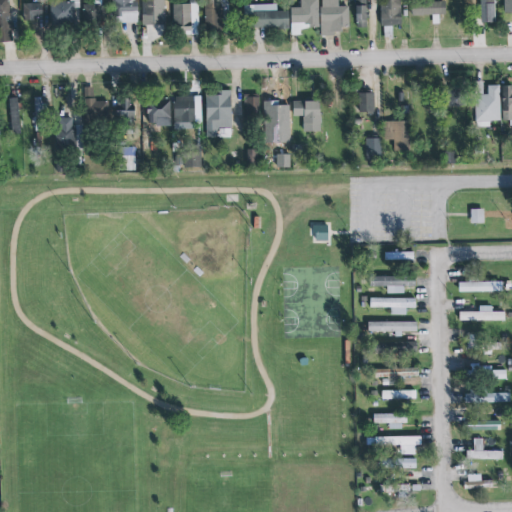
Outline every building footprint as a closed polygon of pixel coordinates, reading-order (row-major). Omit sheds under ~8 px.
[(9,0),(0,0),(0,42),(11,42),(9,0)] [(114,0),(115,24),(138,23),(137,0),(114,0)] [(164,0),(142,0),(142,25),(164,25),(164,0)] [(173,5),(174,30),(184,30),(184,36),(198,35),(197,0),(189,0),(189,5),(173,5)] [(222,8),(214,8),(213,0),(203,0),(205,32),(222,31),(222,8)] [(299,6),(299,0),(317,0),(318,26),(307,26),(299,29),(299,34),(290,34),(290,6),(299,6)] [(319,35),(332,34),(332,30),(339,30),(339,26),(348,26),(347,5),(337,6),(337,0),(320,0),(320,6),(318,6),(319,35)] [(355,0),(357,28),(367,28),(366,0),(355,0)] [(400,0),(391,0),(380,0),(381,26),(402,26),(400,0)] [(479,0),(480,22),(494,21),(492,0),(479,0)] [(445,1),(412,2),(412,16),(432,16),(432,24),(439,24),(438,15),(445,15),(445,1)] [(74,24),(74,3),(51,2),(51,24),(74,24)] [(288,28),(288,10),(276,10),(275,3),(242,4),(244,25),(252,25),(252,27),(277,26),(277,28),(288,28)] [(43,4),(23,4),(23,20),(43,20),(43,4)] [(83,5),(83,24),(102,24),(102,5),(83,5)] [(500,84),(501,120),(507,120),(508,126),(511,126),(511,109),(511,101),(511,94),(511,84),(500,84)] [(82,87),(92,86),(92,98),(94,97),(94,101),(107,100),(108,118),(83,119),(82,87)] [(490,127),(490,122),(501,121),(500,86),(487,86),(488,95),(476,95),(477,128),(490,127)] [(463,107),(464,87),(447,87),(447,106),(463,107)] [(230,127),(229,89),(211,89),(211,94),(205,94),(206,135),(216,135),(216,129),(219,129),(219,127),(230,127)] [(359,113),(374,113),(373,93),(358,94),(359,113)] [(260,95),(244,95),(243,120),(259,121),(260,95)] [(200,121),(199,96),(174,97),(174,101),(173,101),(173,121),(200,121)] [(44,98),(34,98),(35,131),(45,131),(44,98)] [(19,134),(18,99),(9,99),(10,134),(19,134)] [(171,101),(147,100),(146,126),(170,126),(171,101)] [(116,101),(116,125),(134,126),(135,101),(116,101)] [(303,132),(321,132),(320,102),(292,103),(293,117),(303,117),(303,132)] [(58,117),(71,117),(70,125),(74,125),(75,152),(54,152),(54,126),(58,126),(58,117)] [(384,122),(384,141),(393,141),(394,152),(409,152),(409,122),(384,122)] [(381,139),(365,139),(366,159),(381,159),(381,139)] [(135,171),(134,148),(124,148),(124,171),(135,171)] [(258,151),(247,150),(245,164),(256,166),(258,151)] [(185,168),(201,168),(200,153),(185,153),(185,168)] [(289,155),(276,155),(276,168),(290,168),(289,155)] [(483,223),(483,209),(471,209),(470,223),(483,223)] [(310,226),(312,245),(331,243),(330,225),(310,226)] [(384,252),(384,260),(413,260),(413,252),(384,252)] [(404,294),(404,286),(415,286),(415,277),(370,276),(370,286),(387,287),(386,293),(404,294)] [(502,281),(459,282),(459,292),(502,291),(502,281)] [(415,298),(370,298),(370,308),(390,308),(390,315),(406,314),(406,308),(415,308),(415,298)] [(459,320),(505,321),(505,311),(492,311),(492,306),(479,306),(479,312),(459,311),(459,320)] [(417,322),(368,321),(368,332),(401,333),(401,331),(417,331),(417,322)] [(371,354),(370,344),(414,341),(415,352),(407,352),(407,358),(397,359),(397,352),(371,354)] [(506,370),(491,370),(491,365),(469,365),(469,378),(506,379),(506,370)] [(418,368),(374,369),(374,378),(418,377),(418,368)] [(382,399),(415,399),(415,390),(382,390),(382,399)] [(510,403),(510,393),(464,394),(464,404),(510,403)] [(404,414),(373,414),(373,424),(388,424),(388,430),(404,429),(404,414)] [(467,430),(500,431),(500,421),(467,420),(467,430)] [(415,455),(415,446),(421,445),(420,436),(375,437),(375,446),(400,445),(400,455),(415,455)] [(483,451),(483,438),(473,439),(473,451),(466,451),(466,460),(503,459),(503,451),(483,451)] [(377,458),(377,467),(416,468),(416,458),(377,458)] [(465,475),(465,489),(492,488),(492,480),(481,481),(481,474),(465,475)]
